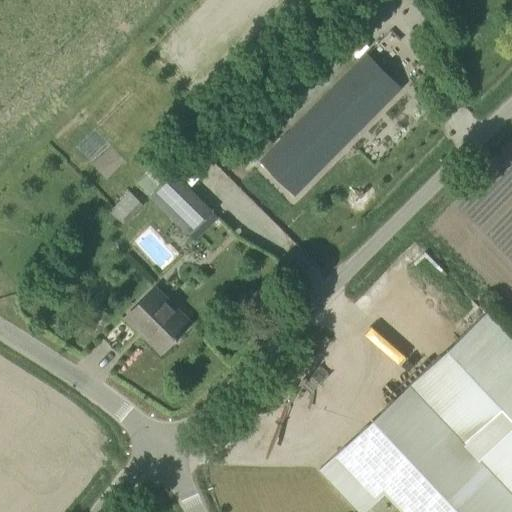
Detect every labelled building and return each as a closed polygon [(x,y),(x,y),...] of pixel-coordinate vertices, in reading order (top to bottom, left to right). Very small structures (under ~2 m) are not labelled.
[(369,55),(368,54),(261,162),(293,195),(401,87),(400,85),(393,92),(363,61),(369,55)] [(149,191),(164,176),(151,164),(136,179),(149,191)] [(212,211),(173,173),(151,195),(190,234),(212,211)] [(190,323),(155,288),(128,315),(150,337),(148,339),(161,352),(190,323)] [(511,511),(511,342),(485,314),(320,469),(360,511),(363,511),(385,492),(403,511),(511,511)]
